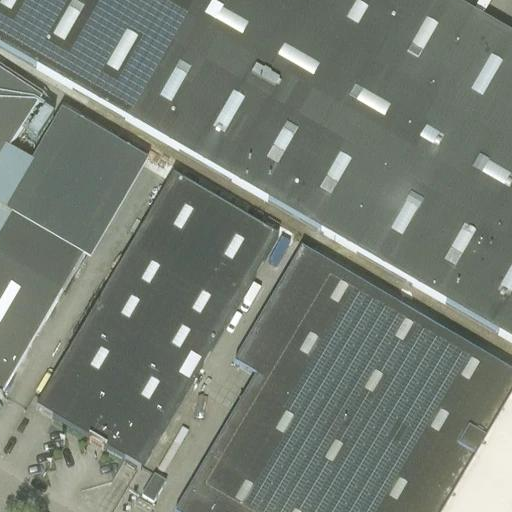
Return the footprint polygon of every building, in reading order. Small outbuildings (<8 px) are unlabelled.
[(0,0),(0,50),(511,345),(511,39),(443,0),(0,0)] [(0,165),(41,103),(0,76),(0,165)] [(9,219),(0,234),(0,401),(61,296),(82,262),(89,265),(147,166),(60,116),(2,215),(9,219)] [(173,179),(138,239),(242,301),(278,241),(173,179)] [(242,301),(138,239),(36,412),(141,474),(242,301)] [(255,380),(176,511),(511,511),(511,376),(301,252),(233,367),(255,380)] [(154,478),(142,499),(154,506),(166,485),(154,478)]
